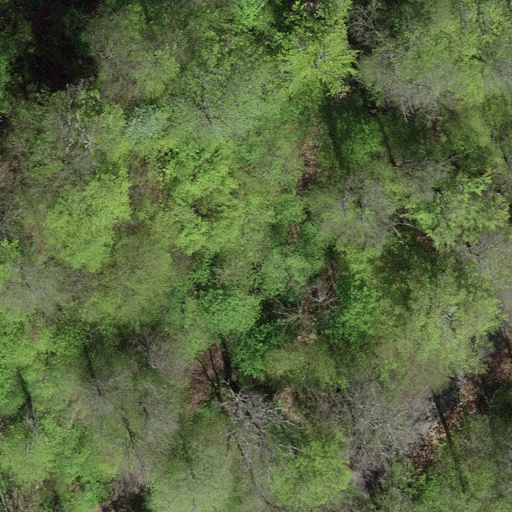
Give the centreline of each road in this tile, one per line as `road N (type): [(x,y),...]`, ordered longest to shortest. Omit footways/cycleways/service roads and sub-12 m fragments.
road 1 (track): [(296,0),(321,17),(335,108),(223,348),(111,511)]
road 2 (unclassified): [(330,511),(440,396),(511,298)]
